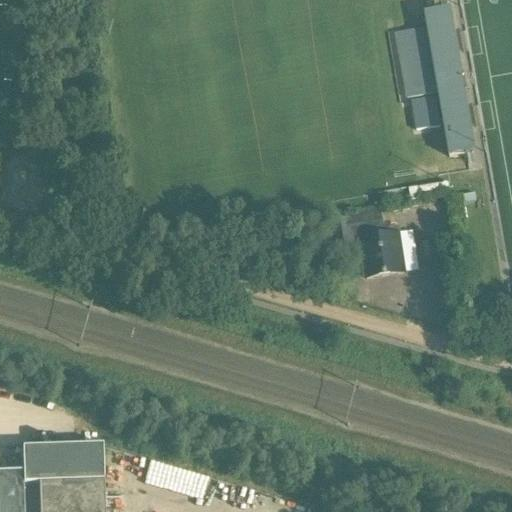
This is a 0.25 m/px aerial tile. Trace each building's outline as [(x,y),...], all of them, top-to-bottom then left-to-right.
[(451,14),(423,19),(425,31),(396,36),(407,99),(437,94),(449,163),(476,159),(451,14)] [(460,35),(464,56),(469,55),(465,34),(460,35)] [(473,110),(477,131),(482,130),(478,109),(473,110)] [(478,159),(439,166),(441,179),(480,172),(478,159)] [(475,194),(463,196),(464,204),(476,202),(475,194)] [(358,219),(333,223),(337,252),(339,252),(354,250),(353,247),(361,246),(367,281),(404,275),(398,236),(390,237),(388,226),(384,227),(382,216),(358,220),(358,219)] [(103,511),(101,449),(21,451),(22,487),(38,487),(39,511),(103,511)] [(22,511),(21,474),(0,474),(0,511),(22,511)]
